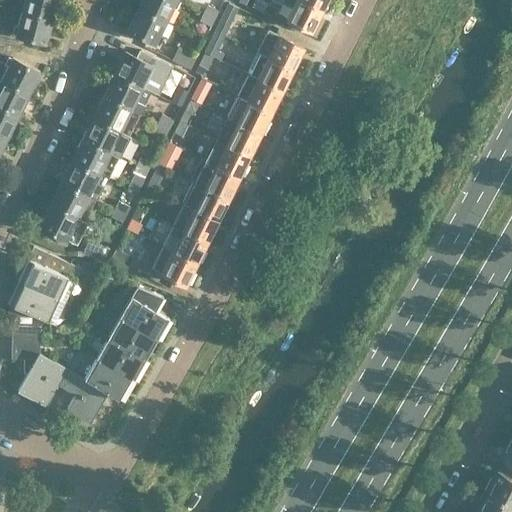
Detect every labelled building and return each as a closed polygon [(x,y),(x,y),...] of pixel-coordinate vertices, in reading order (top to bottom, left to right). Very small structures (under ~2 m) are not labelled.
[(23,0),(21,9),(23,10),(50,17),(53,3),(55,3),(56,0),(23,0)] [(141,0),(138,7),(166,21),(176,0),(141,0)] [(289,13),(287,18),(312,30),(323,9),(304,0),(294,0),(288,13),(289,13)] [(304,0),(323,9),(327,0),(304,0)] [(222,16),(234,22),(240,25),(246,12),(240,8),(228,3),(222,16)] [(219,20),(223,12),(209,5),(205,13),(219,20)] [(130,19),(125,28),(154,42),(156,38),(157,39),(166,21),(138,7),(132,20),(130,19)] [(11,32),(15,33),(45,41),(48,31),(46,31),(50,17),(23,10),(21,9),(17,26),(12,25),(11,32)] [(214,29),(219,20),(205,13),(201,21),(214,29)] [(269,29),(258,52),(292,70),(304,46),(269,29)] [(222,34),(214,30),(207,44),(215,48),(222,34)] [(178,47),(171,59),(184,66),(189,68),(196,56),(178,47)] [(122,60),(115,74),(142,88),(149,74),(154,77),(158,68),(152,65),(152,64),(124,50),(120,59),(122,60)] [(224,54),(216,50),(212,57),(221,61),(224,54)] [(211,56),(203,52),(196,66),(204,70),(211,56)] [(246,73),(249,75),(282,91),(292,70),(258,52),(246,73)] [(5,68),(0,77),(0,78),(26,92),(33,78),(34,79),(39,70),(7,54),(1,66),(5,68)] [(107,86),(102,95),(139,114),(146,100),(138,96),(142,88),(115,74),(109,87),(107,86)] [(249,75),(238,96),(271,113),(282,91),(249,75)] [(206,81),(198,76),(191,90),(199,94),(206,81)] [(26,92),(0,78),(0,106),(17,115),(21,106),(19,105),(26,92)] [(100,104),(93,117),(129,135),(139,114),(102,95),(98,103),(100,104)] [(238,96),(228,118),(260,134),(271,113),(238,96)] [(195,102),(187,98),(180,112),(188,116),(195,102)] [(0,133),(4,135),(11,122),(13,123),(17,115),(0,106),(0,133)] [(172,130),(176,122),(162,115),(158,123),(172,130)] [(85,129),(80,138),(118,157),(129,135),(93,117),(87,130),(85,129)] [(260,134),(228,118),(218,139),(224,142),(224,143),(250,156),(260,134)] [(185,123),(177,119),(176,122),(172,130),(170,133),(178,137),(185,123)] [(170,133),(172,130),(158,123),(154,131),(168,138),(170,133)] [(72,160),(99,174),(107,178),(118,157),(80,138),(76,146),(78,147),(72,160)] [(224,143),(217,139),(206,161),(213,164),(239,177),(250,156),(224,143)] [(179,147),(166,141),(155,163),(168,169),(179,147)] [(150,173),(154,165),(140,158),(137,166),(150,173)] [(63,172),(59,182),(92,199),(96,192),(91,190),(99,174),(72,160),(65,173),(63,172)] [(213,164),(202,186),(228,198),(239,177),(213,164)] [(146,181),(150,173),(136,166),(132,174),(146,181)] [(167,170),(158,166),(151,180),(159,184),(167,170)] [(56,190),(50,204),(84,221),(94,200),(92,199),(59,182),(55,189),(56,190)] [(192,207),(191,208),(217,220),(228,198),(202,186),(195,182),(184,203),(192,207)] [(132,209),(118,202),(115,210),(128,217),(132,209)] [(181,227),(181,229),(206,242),(217,220),(191,208),(192,207),(184,203),(174,223),(181,227)] [(84,221),(50,204),(43,216),(42,215),(37,224),(65,239),(73,242),(84,221)] [(128,217),(115,210),(111,218),(124,225),(128,217)] [(146,215),(137,211),(133,219),(142,223),(146,215)] [(161,246),(170,251),(195,263),(206,242),(181,229),(172,225),(161,246)] [(87,240),(82,253),(88,256),(104,261),(109,248),(93,242),(87,240)] [(28,257),(18,279),(63,300),(73,278),(75,280),(80,268),(33,245),(28,257)] [(161,246),(151,268),(185,285),(195,263),(170,251),(161,246)] [(110,260),(122,267),(127,270),(134,256),(128,253),(116,247),(110,260)] [(12,321),(12,322),(41,326),(41,325),(44,317),(53,321),(63,300),(18,279),(8,301),(19,306),(12,321)] [(130,296),(118,316),(157,338),(169,317),(155,308),(163,295),(129,282),(123,292),(130,296)] [(118,316),(107,336),(145,358),(157,338),(118,316)] [(12,322),(12,335),(40,335),(41,326),(12,322)] [(12,335),(11,346),(39,346),(40,335),(12,335)] [(107,336),(96,356),(129,375),(134,378),(145,358),(107,336)] [(39,346),(11,346),(11,358),(35,358),(39,351),(39,346)] [(39,351),(35,358),(17,390),(46,406),(58,384),(75,394),(66,408),(89,421),(107,390),(84,377),(39,351)] [(84,377),(107,390),(117,396),(129,375),(96,356),(84,377)] [(493,474),(485,488),(511,501),(511,467),(507,464),(504,470),(501,469),(497,475),(493,474)] [(482,503),(479,509),(484,511),(511,511),(511,501),(485,488),(478,501),(482,503)]
